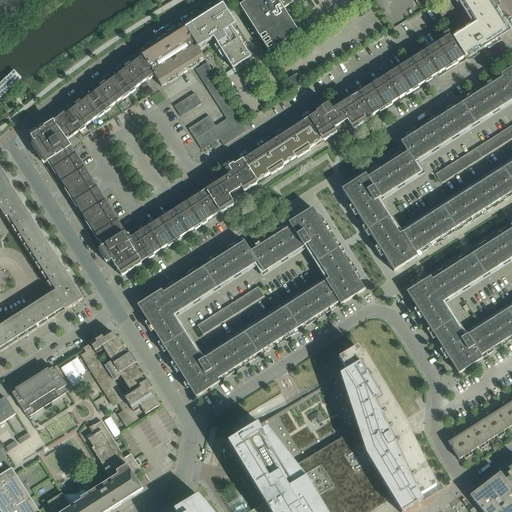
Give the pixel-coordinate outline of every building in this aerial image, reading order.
[(298,33),(283,9),(286,6),(291,3),(288,0),(251,0),(240,7),(259,37),(266,33),(275,48),(284,42),(283,40),(288,37),(289,39),(298,33)] [(511,32),(491,0),(459,0),(474,23),(453,37),(466,57),(475,50),(476,51),(477,53),(511,32)] [(251,58),(232,28),(236,25),(223,5),(192,24),(191,21),(184,25),(182,26),(197,49),(198,48),(213,39),(233,69),(251,58)] [(205,60),(198,48),(197,49),(182,26),(139,53),(141,55),(150,70),(154,75),(161,87),(205,60)] [(352,129),(425,83),(466,57),(453,37),(452,37),(447,29),(441,33),(446,41),(425,55),(412,63),(359,96),(358,94),(338,107),(348,124),(352,129)] [(103,247),(123,234),(96,192),(87,178),(64,143),(67,141),(154,75),(150,70),(141,55),(140,56),(134,61),(129,64),(127,61),(122,65),(124,68),(105,83),(102,79),(97,83),(100,87),(79,102),(77,98),(72,102),(75,106),(44,128),(43,127),(40,129),(30,136),(34,143),(32,144),(45,164),(49,162),(67,190),(76,204),(103,247)] [(195,71),(199,77),(211,70),(207,63),(195,71)] [(511,68),(503,74),(511,87),(511,68)] [(0,86),(0,99),(27,76),(20,69),(0,86)] [(211,70),(199,77),(203,83),(215,76),(211,70)] [(286,80),(294,92),(296,91),(300,88),(303,86),(304,85),(297,74),(286,80)] [(415,164),(511,101),(511,87),(503,74),(501,75),(490,82),(492,85),(473,97),(471,94),(456,104),(449,108),(451,111),(432,123),(430,120),(409,133),(400,139),(408,153),(415,164)] [(207,90),(219,82),(215,76),(203,83),(207,90)] [(211,95),(222,87),(219,82),(207,90),(211,95)] [(214,100),(225,92),(222,87),(211,95),(214,100)] [(217,105),(228,97),(225,92),(214,100),(217,105)] [(202,104),(195,94),(190,97),(196,108),(202,104)] [(196,108),(190,97),(184,100),(191,111),(196,108)] [(220,110),(232,102),(228,97),(217,105),(220,110)] [(191,111),(184,100),(179,103),(186,114),(191,111)] [(235,107),(232,102),(220,110),(223,115),(235,107)] [(186,114),(179,103),(174,107),(181,117),(186,114)] [(243,191),(337,132),(336,132),(348,124),(338,107),(332,111),(328,105),(317,112),(319,115),(236,168),(234,165),(226,170),(229,176),(220,182),(229,196),(241,188),(243,191)] [(238,112),(235,107),(223,115),(226,120),(238,112)] [(232,141),(249,130),(245,123),(238,112),(226,120),(221,123),(216,127),(210,130),(206,133),(209,139),(213,144),(219,140),(224,146),(232,141)] [(209,116),(204,119),(210,130),(216,127),(209,116)] [(210,130),(204,119),(199,123),(205,133),(206,133),(210,130)] [(205,133),(199,123),(193,126),(200,137),(205,133)] [(441,184),(511,138),(511,125),(435,175),(441,184)] [(200,137),(193,126),(188,129),(195,140),(200,137)] [(199,145),(209,139),(206,133),(205,133),(200,137),(195,140),(199,145)] [(213,144),(209,139),(199,145),(202,151),(205,149),(213,144)] [(421,173),(415,164),(408,153),(400,139),(399,140),(405,150),(395,157),(397,160),(387,166),(394,177),(400,187),(421,173)] [(509,199),(508,197),(511,193),(511,163),(400,235),(414,259),(417,258),(428,251),(426,248),(445,236),(447,238),(469,225),(467,222),(486,210),(488,213),(509,199)] [(394,177),(387,166),(377,172),(376,169),(365,176),(363,177),(372,191),(378,201),(400,187),(394,177)] [(0,209),(0,210),(8,223),(27,211),(0,168),(0,209)] [(389,218),(372,191),(363,177),(342,190),(348,200),(345,202),(359,224),(362,222),(368,231),(389,218)] [(121,276),(223,211),(234,204),(229,196),(220,182),(199,195),(201,197),(129,243),(123,234),(103,247),(99,249),(108,263),(111,261),(121,276)] [(332,240),(335,238),(322,217),(319,219),(313,209),(292,222),(318,263),(339,250),(332,240)] [(83,300),(58,260),(27,211),(8,223),(53,293),(64,312),(68,310),(83,300)] [(400,235),(389,218),(368,231),(374,241),(371,243),(384,264),(387,262),(394,272),(414,259),(400,235)] [(292,222),(290,224),(279,230),(281,233),(271,239),(278,250),(284,260),(307,246),(300,236),(292,222)] [(511,259),(511,225),(511,226),(500,233),(502,236),(483,248),(481,245),(460,259),(461,262),(442,274),(440,271),(429,278),(427,279),(442,303),(511,259)] [(249,249),(242,239),(231,246),(233,249),(214,261),(212,258),(191,272),(193,275),(173,287),(171,284),(158,292),(173,316),(257,264),(248,250),(249,249)] [(278,250),(271,239),(261,246),(259,243),(249,249),(248,250),(257,264),(263,274),(284,260),(278,250)] [(361,279),(348,258),(345,260),(339,250),(318,263),(343,304),(364,291),(358,281),(361,279)] [(479,361),(464,337),(427,279),(406,292),(413,302),(410,304),(423,326),(426,324),(439,343),(436,345),(449,366),(452,364),(458,374),(479,361)] [(309,322),(329,309),(330,312),(342,305),(343,304),(335,290),(329,281),(286,308),(292,317),(301,331),(311,325),(309,322)] [(197,326),(203,335),(211,330),(218,325),(226,321),(234,316),(241,311),(249,306),(256,301),(264,297),(258,287),(251,292),(243,297),(235,302),(228,306),(220,311),(212,316),(205,321),(197,326)] [(187,338),(173,316),(158,292),(137,306),(144,316),(141,317),(154,339),(157,337),(166,352),(187,338)] [(0,352),(57,317),(64,312),(53,293),(0,326),(0,352)] [(511,307),(464,337),(479,361),(492,353),(490,350),(510,337),(511,340),(511,307)] [(301,331),(292,317),(286,308),(244,334),(251,343),(260,357),(270,350),(268,348),(288,335),(290,338),(301,331)] [(90,344),(83,349),(88,356),(84,358),(90,366),(101,359),(97,353),(104,349),(108,355),(122,346),(117,337),(116,338),(115,339),(111,333),(110,332),(109,332),(108,333),(105,335),(90,344)] [(249,364),(260,357),(251,343),(244,334),(201,361),(216,385),(219,383),(230,376),(228,373),(247,361),(249,364)] [(201,361),(187,338),(166,352),(176,366),(173,368),(186,390),(189,388),(195,398),(216,385),(201,361)] [(101,359),(90,366),(95,376),(94,377),(97,382),(110,373),(129,361),(133,358),(131,355),(130,354),(129,354),(128,355),(122,346),(108,355),(112,361),(104,366),(101,359)] [(370,511),(392,499),(400,511),(404,511),(423,501),(420,496),(436,487),(413,439),(403,418),(364,353),(362,354),(358,347),(338,359),(346,372),(340,376),(357,429),(296,467),(267,430),(261,432),(257,426),(228,444),(264,504),(254,509),(250,511),(211,511),(198,495),(174,510),(174,511),(370,511)] [(110,373),(97,382),(100,387),(102,386),(107,394),(118,387),(114,380),(121,376),(125,382),(139,373),(134,365),(135,364),(136,363),(136,362),(133,358),(129,361),(110,373)] [(66,386),(56,369),(52,372),(50,370),(32,381),(47,405),(68,392),(64,387),(66,386)] [(118,387),(107,394),(113,403),(116,401),(121,408),(148,391),(152,388),(148,381),(145,382),(139,373),(125,382),(129,388),(122,392),(118,387)] [(47,405),(32,381),(14,392),(16,395),(14,396),(27,418),(34,414),(47,405)] [(95,399),(105,394),(101,387),(91,392),(95,399)] [(76,390),(72,392),(78,400),(81,398),(76,390)] [(139,419),(135,413),(141,409),(146,415),(160,406),(154,396),(152,397),(148,391),(121,408),(125,415),(122,417),(128,426),(139,419)] [(5,398),(2,400),(0,401),(0,424),(4,422),(16,414),(5,399),(5,398)] [(511,426),(511,402),(507,405),(506,404),(505,404),(505,403),(504,403),(503,404),(501,405),(502,407),(500,408),(499,406),(495,409),(508,429),(511,426)] [(508,429),(495,409),(491,411),(492,413),(490,414),(489,413),(486,414),(486,415),(485,415),(485,416),(485,417),(485,418),(486,419),(481,422),(492,439),(508,429)] [(106,511),(143,489),(134,476),(141,471),(131,454),(124,458),(101,421),(94,425),(94,424),(90,427),(89,427),(94,435),(88,439),(89,440),(94,447),(92,448),(112,479),(88,494),(86,492),(85,491),(84,490),(82,490),(81,491),(79,492),(79,494),(62,495),(62,494),(48,503),(53,511),(106,511)] [(492,439),(481,422),(474,426),(474,425),(473,425),(473,424),(472,424),(471,424),(468,426),(469,428),(467,428),(466,427),(463,429),(476,449),(492,439)] [(476,449),(463,429),(458,432),(459,434),(458,435),(456,433),(454,435),(453,436),(453,437),(453,438),(453,439),(454,439),(447,443),(458,460),(476,449)] [(27,433),(17,440),(20,444),(30,437),(27,433)] [(14,441),(5,447),(8,451),(17,446),(14,441)] [(8,471),(3,464),(4,461),(3,458),(2,455),(1,452),(0,451),(0,511),(38,511),(12,469),(8,471)] [(511,465),(501,474),(505,480),(511,488),(511,465)] [(511,511),(511,502),(508,498),(511,495),(511,488),(505,480),(500,473),(469,496),(476,504),(482,511),(511,511)]
